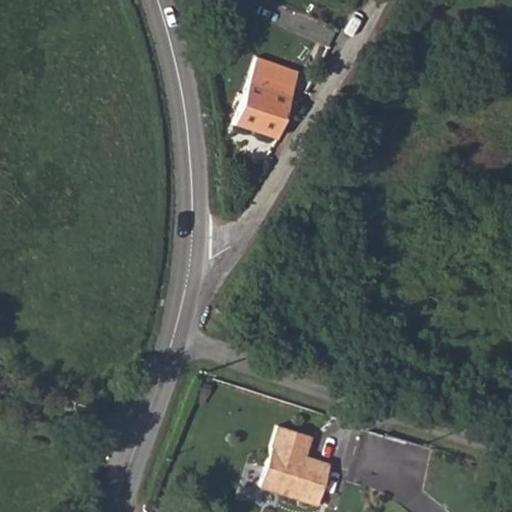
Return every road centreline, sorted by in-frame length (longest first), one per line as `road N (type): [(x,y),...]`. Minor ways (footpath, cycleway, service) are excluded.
road 1 (residential): [(173,338),(511,454)]
road 2 (unclassified): [(389,0),(239,229),(209,263),(189,269)]
road 3 (tertiary): [(189,269),(188,123),(153,0)]
road 4 (tertiary): [(113,511),(173,338)]
